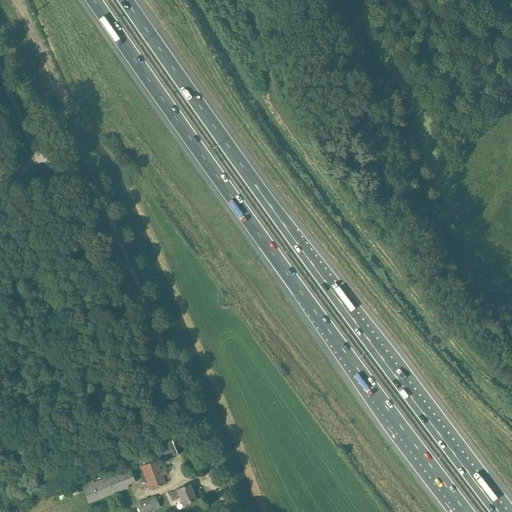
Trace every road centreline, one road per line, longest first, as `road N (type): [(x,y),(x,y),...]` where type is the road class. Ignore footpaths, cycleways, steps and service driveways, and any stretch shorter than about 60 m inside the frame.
road 1 (motorway): [(92,0),(466,511)]
road 2 (motorway): [(496,511),(124,0)]
